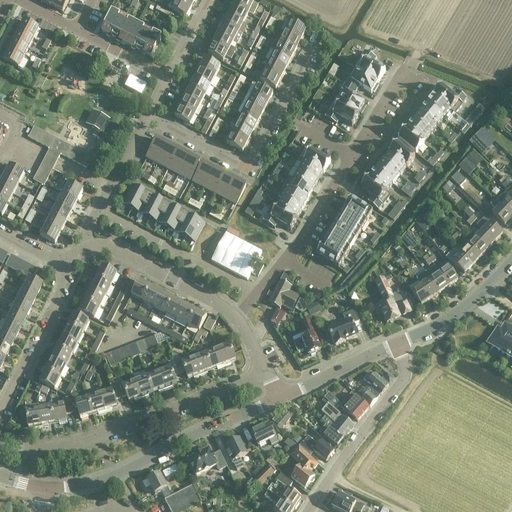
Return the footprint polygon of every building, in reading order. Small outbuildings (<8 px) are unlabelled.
[(62,12),(67,0),(55,0),(52,7),(62,12)] [(166,0),(166,1),(172,5),(170,10),(185,18),(190,8),(174,0),(166,0)] [(174,0),(190,8),(194,0),(174,0)] [(246,0),(234,0),(232,5),(248,13),(253,16),(258,6),(246,0)] [(227,15),(243,23),(248,13),(232,5),(227,15)] [(171,19),(173,15),(156,7),(154,11),(171,19)] [(143,29),(129,21),(129,20),(120,15),(119,17),(113,14),(112,14),(111,15),(110,15),(102,32),(107,35),(109,35),(113,37),(112,39),(115,41),(116,38),(120,41),(121,42),(132,48),(133,47),(138,49),(136,51),(139,53),(141,51),(145,53),(146,55),(151,58),(161,38),(154,34),(155,33),(144,27),(143,29)] [(222,24),(242,35),(247,25),(242,23),(243,23),(227,15),(222,24)] [(18,31),(33,39),(38,29),(23,21),(18,31)] [(289,23),(285,21),(280,30),(284,32),(300,41),(305,31),(289,23)] [(237,44),(242,35),(222,24),(217,34),(232,42),(237,44)] [(18,31),(13,41),(28,49),(33,39),(18,31)] [(279,42),(295,50),(300,41),(284,32),(279,42)] [(236,50),(230,47),(232,42),(217,34),(212,43),(233,55),(236,50)] [(13,41),(8,51),(23,58),(28,49),(13,41)] [(279,42),(274,52),(290,60),(295,50),(279,42)] [(222,61),(225,56),(231,60),(233,55),(212,43),(207,53),(222,61)] [(367,49),(363,55),(368,58),(361,69),(380,81),(387,70),(374,62),(378,56),(367,49)] [(285,69),(290,60),(274,52),(270,50),(265,59),(269,61),(285,69)] [(17,68),(23,58),(8,51),(3,61),(17,68)] [(199,68),(214,77),(220,67),(204,59),(199,68)] [(264,71),(280,79),(285,69),(269,61),(264,71)] [(455,67),(446,78),(447,79),(464,93),(469,98),(482,83),(470,73),(466,77),(455,67)] [(209,86),(214,77),(199,68),(194,78),(209,86)] [(380,81),(361,69),(354,80),(349,77),(346,83),(357,90),(360,84),(373,92),(380,81)] [(259,81),(275,89),(280,79),(264,71),(259,81)] [(147,85),(130,76),(124,86),(141,95),(147,85)] [(194,78),(189,88),(204,96),(209,86),(194,78)] [(447,79),(440,88),(457,102),(464,93),(447,79)] [(223,90),(227,93),(231,85),(227,83),(223,90)] [(357,90),(346,83),(342,89),(347,92),(340,103),(359,115),(366,103),(353,96),(357,90)] [(256,86),(251,96),(267,104),(272,94),(256,86)] [(234,99),(240,90),(235,87),(230,97),(234,99)] [(189,88),(184,97),(199,105),(204,96),(189,88)] [(432,98),(449,111),(457,102),(440,88),(432,98)] [(221,105),(225,98),(220,95),(220,97),(213,95),(211,99),(217,102),(221,105)] [(246,105),(262,114),(267,104),(251,96),(246,105)] [(179,107),(194,115),(199,105),(184,97),(179,107)] [(424,107),(441,121),(449,111),(432,98),(424,107)] [(352,126),(359,115),(340,103),(333,114),(328,111),(325,117),(336,124),(339,118),(352,126)] [(241,115),(257,123),(262,114),(246,105),(241,115)] [(189,125),(194,115),(179,107),(174,117),(189,125)] [(424,107),(416,116),(433,130),(441,121),(424,107)] [(100,140),(110,120),(93,111),(85,125),(96,130),(93,137),(100,140)] [(257,123),(241,115),(236,124),(252,133),(257,123)] [(415,115),(407,125),(426,140),(434,131),(433,130),(416,116),(415,115)] [(470,128),(475,123),(470,119),(466,124),(470,128)] [(207,131),(211,124),(207,121),(203,129),(207,131)] [(247,142),(252,133),(236,124),(231,134),(247,142)] [(470,128),(466,124),(460,132),(464,136),(470,128)] [(28,138),(33,141),(39,130),(34,128),(28,138)] [(38,144),(44,133),(39,130),(33,141),(38,144)] [(401,132),(393,142),(394,142),(411,156),(412,157),(420,147),(401,132)] [(44,133),(38,144),(44,147),(49,136),(44,133)] [(226,144),(242,152),(247,142),(231,134),(226,144)] [(54,139),(49,136),(44,147),(49,149),(54,139)] [(472,143),(474,145),(476,147),(481,142),(477,139),(476,139),(475,137),(471,142),(472,143)] [(65,144),(54,139),(49,149),(60,155),(65,144)] [(156,139),(146,158),(157,164),(167,145),(156,139)] [(386,152),(404,166),(411,156),(394,142),(386,152)] [(70,147),(65,144),(60,155),(65,158),(70,147)] [(178,151),(167,145),(157,164),(168,169),(178,151)] [(71,161),(76,150),(70,147),(65,158),(71,161)] [(303,160),(309,150),(305,147),(299,157),(303,160)] [(46,155),(57,160),(60,155),(49,149),(46,155)] [(76,150),(71,161),(76,163),(81,153),(76,150)] [(504,163),(510,154),(504,150),(498,158),(504,163)] [(168,169),(179,175),(188,156),(178,151),(168,169)] [(330,163),(310,151),(304,161),(324,173),(326,170),(330,163)] [(386,152),(379,161),(397,175),(404,166),(386,152)] [(466,159),(476,168),(482,161),(473,152),(466,159)] [(81,153),(76,163),(81,166),(86,155),(81,153)] [(441,158),(437,155),(437,154),(432,160),(436,163),(441,158)] [(57,160),(46,155),(43,160),(54,166),(57,160)] [(86,155),(81,166),(86,169),(92,158),(86,155)] [(189,180),(199,162),(188,156),(179,175),(189,180)] [(324,173),(304,161),(303,162),(298,159),(292,168),(317,183),(323,174),(324,173)] [(458,167),(468,176),(475,168),(466,159),(458,167)] [(54,166),(43,160),(40,167),(50,172),(54,166)] [(379,161),(372,171),(389,185),(397,175),(379,161)] [(193,182),(203,188),(213,169),(202,163),(193,182)] [(18,184),(24,174),(9,166),(4,177),(18,184)] [(50,172),(40,167),(37,173),(47,178),(50,172)] [(289,178),(312,192),(312,191),(317,183),(292,168),(287,176),(289,177),(289,178)] [(213,169),(203,188),(214,193),(224,175),(213,169)] [(372,171),(358,186),(370,197),(367,201),(378,210),(383,205),(378,200),(390,186),(389,185),(372,171)] [(416,176),(418,178),(422,181),(425,177),(420,172),(416,176)] [(34,179),(44,184),(47,178),(37,173),(34,179)] [(459,187),(465,181),(457,173),(451,179),(459,187)] [(214,193),(225,199),(235,180),(224,175),(214,193)] [(511,188),(511,180),(509,178),(509,179),(506,176),(502,179),(511,188)] [(0,188),(12,195),(18,184),(4,177),(0,183),(0,188)] [(289,178),(283,187),(308,202),(308,201),(307,201),(312,192),(289,178)] [(44,184),(34,179),(32,181),(43,187),(44,184)] [(507,192),(504,195),(511,203),(511,188),(502,179),(499,182),(502,186),(507,192)] [(54,190),(62,194),(76,202),(82,191),(68,183),(67,183),(60,180),(54,190)] [(235,180),(225,199),(236,205),(245,186),(235,180)] [(455,187),(449,181),(442,188),(448,194),(455,187)] [(126,204),(132,208),(141,191),(131,186),(121,205),(124,207),(126,204)] [(308,202),(283,187),(284,188),(279,197),(302,211),(307,202),(308,202)] [(0,202),(7,206),(12,195),(0,188),(0,202)] [(38,196),(43,198),(47,192),(42,189),(38,196)] [(137,213),(140,215),(150,196),(141,191),(132,208),(139,211),(137,213)] [(62,194),(56,205),(71,213),(76,202),(62,194)] [(511,203),(504,195),(497,203),(511,217),(511,203)] [(26,202),(31,205),(34,198),(29,196),(26,202)] [(144,214),(150,217),(159,201),(150,196),(140,215),(142,216),(144,214)] [(258,197),(256,196),(253,201),(258,204),(261,199),(260,198),(258,197)] [(302,211),(279,197),(278,197),(283,200),(278,208),(272,205),(296,220),(297,220),(296,219),(302,211)] [(352,197),(319,254),(342,267),(375,210),(352,197)] [(490,205),(496,211),(492,215),(504,226),(511,218),(511,217),(497,203),(494,200),(490,205)] [(155,223),(158,224),(168,205),(159,201),(150,217),(157,221),(155,223)] [(26,202),(20,213),(25,215),(31,205),(26,202)] [(402,206),(401,205),(400,204),(396,209),(401,213),(405,208),(402,206)] [(27,217),(32,219),(38,208),(33,205),(27,217)] [(56,205),(51,215),(65,223),(71,213),(56,205)] [(162,223),(168,227),(177,210),(168,205),(158,224),(161,226),(162,223)] [(290,231),(296,220),(272,205),(262,222),(274,229),(278,223),(290,231)] [(476,212),(470,205),(463,211),(470,218),(476,212)] [(173,232),(176,234),(186,215),(177,210),(168,227),(175,230),(173,232)] [(423,213),(414,220),(423,231),(432,223),(423,213)] [(45,226),(60,234),(65,223),(51,215),(45,226)] [(180,233),(186,236),(195,219),(186,215),(176,234),(179,235),(180,233)] [(195,219),(186,236),(193,240),(191,242),(194,243),(204,224),(195,219)] [(490,223),(482,231),(494,243),(502,235),(490,223)] [(54,244),(60,234),(45,226),(39,237),(54,244)] [(482,231),(475,239),(487,251),(494,243),(482,231)] [(258,277),(258,276),(263,266),(258,264),(254,272),(252,271),(261,253),(225,234),(211,261),(247,280),(250,273),(258,277)] [(417,245),(407,234),(402,239),(412,249),(417,245)] [(467,247),(480,259),(487,251),(475,239),(467,247)] [(460,255),(472,266),(480,259),(467,247),(460,255)] [(464,275),(472,266),(460,255),(452,263),(464,275)] [(9,269),(15,258),(10,256),(4,266),(9,269)] [(15,258),(9,269),(15,272),(20,261),(15,258)] [(20,261),(15,272),(20,275),(26,264),(20,261)] [(436,269),(439,274),(448,288),(457,281),(445,263),(436,269)] [(26,264),(20,275),(22,276),(27,278),(32,267),(26,264)] [(32,267),(27,278),(32,280),(37,270),(32,267)] [(102,267),(96,278),(111,286),(117,274),(102,267)] [(280,309),(282,307),(292,312),(300,297),(289,292),(291,288),(292,286),(284,273),(268,303),(280,309)] [(439,274),(430,280),(439,294),(448,288),(439,274)] [(19,280),(24,283),(21,288),(36,296),(42,285),(32,280),(27,278),(22,276),(19,280)] [(96,278),(90,289),(105,297),(111,286),(96,278)] [(399,318),(398,316),(402,314),(402,316),(410,312),(405,302),(403,303),(399,292),(391,296),(383,279),(376,282),(384,301),(386,301),(388,304),(381,307),(380,306),(375,308),(378,314),(382,312),(387,323),(399,318)] [(430,300),(439,294),(430,280),(421,286),(430,300)] [(131,296),(143,302),(150,288),(139,281),(131,296)] [(125,283),(121,291),(125,293),(129,285),(125,283)] [(421,306),(430,300),(421,286),(411,292),(421,306)] [(16,299),(31,306),(36,296),(21,288),(16,299)] [(143,302),(154,308),(161,293),(150,288),(143,302)] [(90,289),(85,301),(100,308),(105,297),(90,289)] [(115,302),(120,304),(125,293),(121,291),(115,302)] [(161,293),(154,308),(165,314),(173,299),(161,293)] [(11,310),(25,317),(31,306),(16,299),(11,310)] [(165,314),(176,320),(184,305),(173,299),(165,314)] [(300,300),(295,310),(301,313),(306,311),(305,309),(300,300)] [(94,320),(100,308),(85,301),(79,312),(94,320)] [(115,302),(110,313),(114,315),(120,304),(115,302)] [(318,304),(307,309),(311,317),(322,312),(318,304)] [(176,320),(187,326),(195,311),(184,305),(176,320)] [(285,313),(277,309),(270,323),(278,327),(285,313)] [(11,310),(5,321),(20,328),(25,317),(11,310)] [(126,314),(134,318),(137,314),(129,310),(126,314)] [(187,326),(198,332),(199,332),(200,330),(206,317),(195,311),(187,326)] [(327,330),(333,345),(335,344),(335,346),(345,342),(344,340),(357,335),(353,324),(359,322),(355,311),(342,315),(345,323),(327,330)] [(106,321),(110,323),(114,315),(110,313),(106,321)] [(137,314),(134,318),(145,324),(148,320),(144,318),(145,316),(138,313),(138,314),(137,314)] [(68,326),(83,334),(89,322),(74,314),(68,326)] [(210,333),(215,322),(208,319),(203,329),(210,333)] [(148,320),(145,324),(157,330),(159,326),(148,320)] [(5,321),(0,331),(15,339),(20,328),(5,321)] [(297,353),(306,350),(308,355),(320,350),(309,321),(303,323),(308,336),(293,343),(297,353)] [(62,337),(77,345),(83,334),(68,326),(62,337)] [(159,326),(157,330),(168,336),(170,331),(159,326)] [(511,330),(505,326),(501,332),(498,330),(489,344),(511,359),(511,330)] [(207,334),(200,330),(199,332),(198,332),(197,334),(202,336),(205,338),(207,334)] [(0,331),(0,344),(9,350),(15,339),(0,331)] [(181,337),(170,331),(168,336),(179,341),(181,337)] [(97,339),(96,340),(101,342),(104,335),(100,332),(99,334),(97,333),(94,338),(97,339)] [(193,342),(198,344),(202,336),(197,334),(193,342)] [(77,345),(62,337),(57,348),(72,356),(77,345)] [(149,339),(153,351),(159,348),(155,337),(149,339)] [(188,341),(181,337),(179,341),(186,345),(188,341)] [(143,341),(148,353),(153,351),(149,339),(143,341)] [(91,351),(95,354),(101,342),(96,340),(91,351)] [(143,341),(136,345),(140,356),(148,353),(143,341)] [(9,350),(0,344),(0,358),(4,360),(9,350)] [(136,345),(128,347),(133,358),(140,356),(136,345)] [(217,350),(224,367),(231,365),(230,363),(235,361),(229,345),(217,350)] [(128,347),(123,350),(127,361),(133,358),(128,347)] [(57,348),(51,360),(66,368),(72,356),(57,348)] [(117,352),(121,363),(127,361),(123,350),(117,352)] [(217,370),(224,367),(217,350),(205,355),(211,370),(217,368),(217,370)] [(85,362),(85,363),(89,365),(95,354),(91,351),(88,357),(86,356),(84,361),(85,362)] [(112,354),(116,365),(121,363),(117,352),(112,354)] [(110,367),(116,365),(112,354),(106,356),(110,367)] [(206,372),(211,370),(205,355),(193,359),(200,377),(207,374),(206,372)] [(174,361),(180,376),(185,374),(188,380),(193,377),(194,379),(200,377),(193,359),(182,364),(180,359),(174,361)] [(60,379),(66,368),(51,360),(45,371),(60,379)] [(159,373),(165,390),(172,388),(171,386),(177,384),(175,378),(180,376),(174,361),(168,363),(170,368),(159,373)] [(85,363),(79,374),(80,374),(84,376),(89,365),(85,363)] [(54,390),(60,379),(45,371),(39,383),(54,390)] [(74,386),(80,374),(79,374),(76,372),(70,384),(74,386)] [(89,382),(93,375),(93,374),(88,372),(85,380),(89,382)] [(147,377),(153,393),(158,391),(158,393),(165,390),(159,373),(147,377)] [(371,373),(369,375),(364,380),(372,387),(367,393),(368,394),(362,401),(370,408),(376,401),(376,400),(380,395),(381,395),(388,387),(375,375),(374,376),(371,373)] [(389,384),(392,380),(387,375),(384,379),(389,384)] [(135,402),(142,399),(135,382),(123,387),(121,382),(117,377),(112,379),(114,385),(116,384),(121,399),(126,397),(128,402),(134,400),(135,402)] [(135,382),(142,399),(148,397),(148,395),(153,393),(147,377),(135,382)] [(362,392),(349,381),(345,385),(358,397),(362,392)] [(71,393),(74,386),(70,384),(66,391),(71,393)] [(99,395),(105,413),(112,410),(111,408),(117,406),(115,401),(121,399),(116,384),(114,385),(110,386),(112,391),(99,395)] [(39,395),(40,392),(43,387),(38,385),(34,393),(39,395)] [(46,395),(49,390),(43,387),(40,392),(46,395)] [(349,400),(353,396),(346,389),(343,393),(349,400)] [(336,409),(340,404),(329,394),(324,398),(336,409)] [(87,398),(92,415),(97,413),(98,415),(105,413),(99,395),(87,398)] [(92,415),(87,398),(75,402),(74,397),(68,398),(72,414),(78,412),(80,420),(88,418),(87,416),(92,415)] [(72,414),(68,398),(63,400),(63,405),(51,407),(53,423),(59,422),(60,425),(67,423),(66,416),(72,414)] [(357,422),(369,409),(356,398),(345,411),(357,422)] [(336,426),(343,417),(336,411),(329,404),(328,403),(321,412),(325,416),(322,420),(327,425),(329,423),(332,426),(334,424),(336,426)] [(35,429),(42,428),(38,405),(25,407),(26,412),(19,413),(21,425),(28,424),(29,428),(35,427),(35,429)] [(51,407),(39,409),(38,405),(42,428),(49,426),(48,424),(53,423),(51,407)] [(354,426),(343,417),(336,426),(334,424),(332,426),(332,427),(328,424),(327,426),(325,425),(319,433),(337,448),(343,440),(354,426)] [(271,446),(278,442),(268,424),(251,433),(258,447),(269,441),(271,446)] [(290,437),(285,441),(291,449),(296,445),(290,437)] [(299,447),(309,457),(313,452),(326,462),(334,451),(321,442),(318,445),(311,439),(311,440),(308,437),(299,447)] [(239,458),(247,455),(239,439),(225,446),(229,452),(226,453),(232,465),(233,464),(237,471),(244,468),(239,458)] [(305,489),(310,482),(312,482),(314,480),(313,478),(314,477),(310,474),(317,465),(309,457),(299,447),(298,446),(289,456),(301,466),(291,479),(305,489)] [(188,460),(196,477),(216,467),(219,472),(227,467),(219,452),(219,453),(213,457),(209,449),(202,453),(202,452),(194,456),(195,457),(188,460)] [(275,471),(280,466),(270,457),(265,461),(275,471)] [(165,478),(179,471),(175,465),(162,471),(165,478)] [(260,488),(274,474),(267,467),(253,481),(260,488)] [(186,511),(201,504),(192,487),(188,480),(168,491),(159,474),(147,480),(155,495),(162,491),(166,500),(164,501),(169,511),(186,511)] [(268,493),(294,510),(294,509),(295,510),(299,504),(298,503),(301,499),(288,490),(292,483),(280,475),(275,483),(278,484),(275,489),(272,487),(268,493)] [(292,511),(294,510),(268,493),(268,492),(265,497),(277,506),(273,511),(292,511)] [(332,509),(338,511),(351,511),(353,510),(357,511),(361,511),(363,508),(350,501),(352,499),(345,495),(344,498),(339,495),(332,509)]
